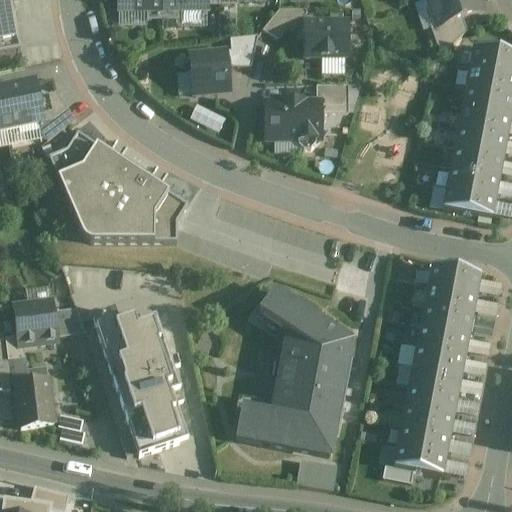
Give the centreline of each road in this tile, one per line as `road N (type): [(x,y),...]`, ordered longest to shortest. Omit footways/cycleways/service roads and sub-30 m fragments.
road 1 (residential): [(511,257),(368,232),(156,146),(108,106),(84,65),(75,0)]
road 2 (tertiary): [(0,459),(249,511)]
road 3 (unknown): [(392,236),(345,452)]
road 4 (residential): [(511,382),(485,511)]
